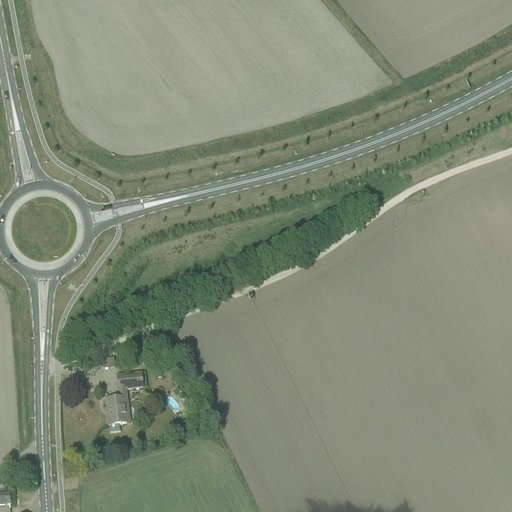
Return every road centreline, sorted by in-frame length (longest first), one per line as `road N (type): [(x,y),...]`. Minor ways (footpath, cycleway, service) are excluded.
road 1 (track): [(511,150),(403,198),(303,267),(56,366)]
road 2 (primary): [(158,202),(328,159),(511,77)]
road 3 (tertiary): [(6,71),(22,190)]
